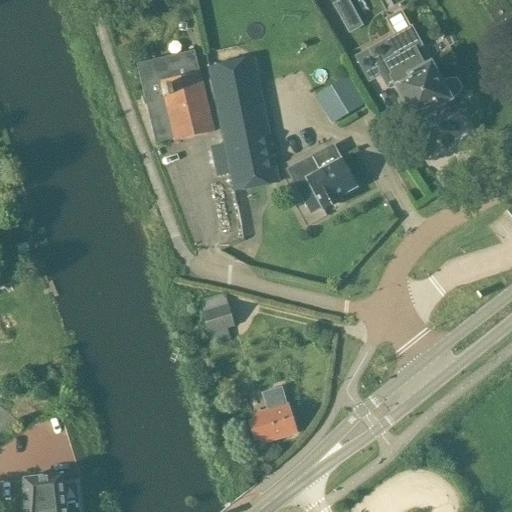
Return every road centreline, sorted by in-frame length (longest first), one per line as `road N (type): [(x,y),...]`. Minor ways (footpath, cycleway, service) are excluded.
road 1 (unknown): [(422,241),(384,156),(361,138),(326,136),(307,125),(297,105)]
road 2 (residential): [(387,314),(392,278),(412,251),(511,176)]
road 3 (secondary): [(322,459),(378,432),(435,382)]
road 4 (secondary): [(420,365),(363,411),(322,459)]
